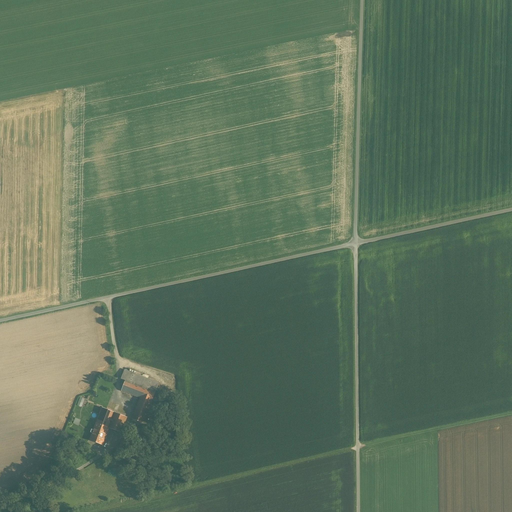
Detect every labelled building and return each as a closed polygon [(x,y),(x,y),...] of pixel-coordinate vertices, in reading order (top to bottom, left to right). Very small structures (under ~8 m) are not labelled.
[(161,380),(126,367),(122,376),(127,378),(123,388),(141,395),(134,416),(146,421),(161,380)] [(129,414),(104,404),(91,438),(105,443),(111,426),(122,430),(129,414)] [(80,427),(82,419),(76,417),(73,424),(80,427)] [(130,437),(125,435),(122,445),(127,446),(130,437)] [(114,469),(124,472),(126,466),(116,463),(114,469)]
